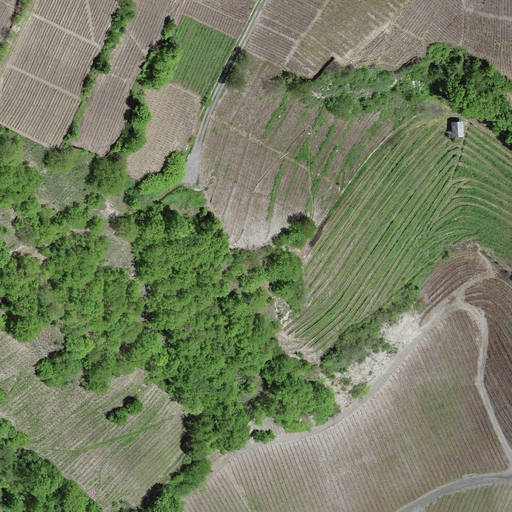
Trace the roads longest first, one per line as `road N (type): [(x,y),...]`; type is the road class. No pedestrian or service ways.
road 1 (track): [(511,456),(482,393),(475,312),(450,307),(354,407),(290,436),(242,446),(164,511)]
road 2 (track): [(511,147),(459,115),(436,114),(392,133),(338,201)]
